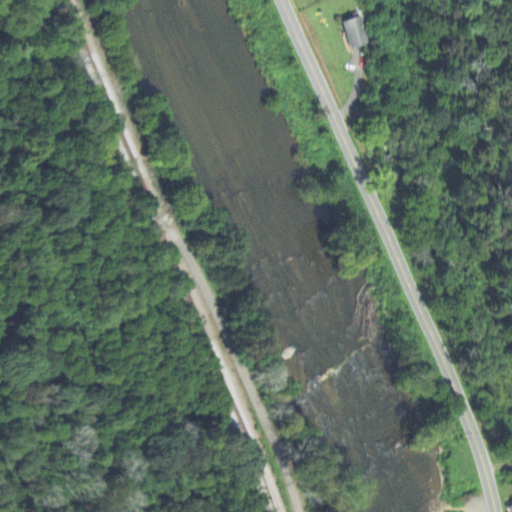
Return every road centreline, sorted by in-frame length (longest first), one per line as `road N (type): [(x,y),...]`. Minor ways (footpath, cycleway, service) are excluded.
road 1 (residential): [(296,511),(218,314),(186,250),(137,211),(45,0)]
road 2 (secondary): [(495,511),(451,379),(280,0)]
